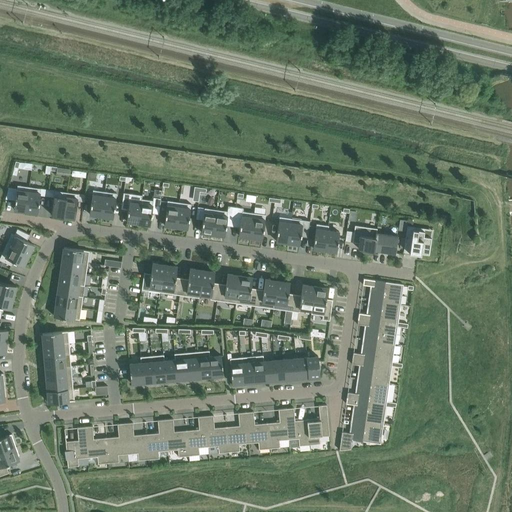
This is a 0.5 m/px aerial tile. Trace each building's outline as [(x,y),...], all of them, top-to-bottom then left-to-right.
[(17,185),(14,209),(26,211),(29,187),(17,185)] [(29,187),(26,211),(37,213),(41,188),(29,187)] [(51,215),(63,216),(66,192),(55,190),(51,215)] [(89,214),(101,216),(104,191),(93,190),(89,214)] [(116,193),(104,191),(101,216),(113,217),(116,193)] [(66,192),(63,216),(75,218),(78,194),(66,192)] [(123,192),(121,208),(128,209),(126,221),(138,223),(141,199),(142,195),(123,192)] [(141,199),(138,223),(150,225),(152,213),(158,214),(160,199),(161,198),(153,197),(153,200),(141,199)] [(160,199),(158,214),(165,215),(164,225),(176,226),(179,202),(160,199)] [(179,202),(176,226),(187,228),(191,204),(179,202)] [(216,209),(213,234),(224,235),(226,225),(233,226),(235,207),(228,206),(227,211),(216,209)] [(197,207),(196,219),(203,220),(201,232),(213,234),(216,209),(204,208),(197,207)] [(235,207),(233,226),(240,227),(238,235),(250,237),(254,213),(243,211),(243,208),(235,207)] [(254,213),(250,237),(262,239),(265,214),(254,213)] [(276,241),(287,242),(291,218),(279,216),(276,241)] [(291,218),(287,242),(299,244),(300,236),(307,237),(309,221),(303,220),(291,218)] [(327,230),(328,230),(328,225),(316,224),(313,248),(324,250),(327,230)] [(347,231),(345,241),(352,242),(353,242),(354,239),(359,239),(359,243),(358,248),(374,251),(376,232),(377,228),(355,225),(354,232),(347,231)] [(6,244),(28,255),(33,244),(26,241),(29,234),(17,229),(14,235),(11,234),(6,244)] [(421,254),(421,253),(428,254),(431,237),(423,236),(424,231),(412,229),(412,231),(406,230),(404,248),(410,249),(409,251),(409,253),(421,254)] [(327,230),(324,250),(336,251),(339,232),(328,230),(327,230)] [(397,235),(376,232),(374,251),(381,252),(381,251),(384,251),(395,253),(397,235)] [(23,266),(28,255),(6,244),(0,257),(0,259),(11,265),(13,261),(23,266)] [(64,247),(62,259),(88,262),(89,251),(64,247)] [(88,262),(62,259),(61,270),(86,274),(88,262)] [(121,261),(105,259),(104,265),(121,267),(121,261)] [(161,292),(165,265),(152,263),(150,277),(143,276),(142,289),(161,292)] [(177,266),(165,265),(161,292),(179,295),(181,282),(175,281),(177,266)] [(188,282),(181,282),(179,295),(199,298),(199,294),(202,270),(190,268),(188,282)] [(61,270),(59,282),(84,285),(86,274),(61,270)] [(199,294),(210,296),(210,299),(217,300),(219,287),(212,286),(214,272),(202,270),(199,294)] [(225,288),(219,287),(217,300),(236,303),(240,275),(227,274),(225,288)] [(252,277),(240,275),(236,303),(254,305),(256,292),(250,291),(252,277)] [(368,300),(400,304),(403,284),(364,278),(363,278),(363,279),(363,280),(363,284),(373,286),(371,299),(368,299),(368,300)] [(263,293),(256,292),(254,305),(273,308),(277,281),(265,279),(263,293)] [(0,293),(13,297),(16,286),(0,281),(0,293)] [(277,281),(273,308),(292,311),(294,298),(287,297),(290,282),(277,281)] [(59,282),(57,293),(83,297),(84,285),(59,282)] [(300,299),(294,298),(292,311),(299,312),(300,308),(311,310),(315,286),(302,284),(300,299)] [(327,288),(315,286),(311,310),(311,314),(322,315),(322,319),(330,320),(332,303),(325,302),(327,288)] [(0,293),(0,318),(2,307),(10,309),(13,297),(0,293)] [(57,293),(56,305),(81,308),(83,297),(57,293)] [(358,318),(397,324),(398,322),(400,304),(368,300),(370,301),(369,314),(359,313),(358,317),(358,318)] [(81,308),(56,305),(54,316),(56,316),(60,317),(79,320),(81,308)] [(363,339),(395,344),(397,326),(397,324),(358,318),(358,319),(357,324),(367,325),(365,339),(363,338),(363,339)] [(42,333),(43,345),(69,343),(68,331),(56,332),(50,333),(48,333),(45,333),(42,333)] [(395,344),(363,339),(363,340),(365,340),(363,354),(353,352),(352,357),(352,358),(392,364),(392,362),(395,344)] [(43,345),(44,356),(70,354),(69,343),(43,345)] [(209,350),(197,351),(200,377),(211,376),(210,356),(209,350)] [(188,378),(200,377),(197,351),(186,352),(188,378)] [(174,353),(175,359),(176,379),(188,378),(186,352),(174,353)] [(70,354),(44,356),(45,368),(71,366),(70,354)] [(164,354),(152,355),(154,381),(166,380),(164,360),(164,354)] [(140,357),(141,362),(142,382),(154,381),(152,355),(140,357)] [(210,356),(211,376),(223,375),(221,356),(221,355),(210,356)] [(252,356),(254,382),(265,381),(264,361),(263,355),(252,356)] [(254,382),(252,356),(241,357),(243,383),(254,382)] [(318,356),(307,357),(309,377),(317,376),(320,376),(319,372),(318,361),(318,356)] [(243,383),(241,357),(230,358),(230,365),(232,384),(243,383)] [(296,358),(298,378),(309,377),(307,357),(296,358)] [(285,359),(287,379),(298,378),(296,358),(285,359)] [(392,364),(352,358),(352,359),(351,364),(361,365),(359,378),(357,378),(357,379),(389,383),(391,365),(392,364)] [(175,359),(164,360),(166,380),(176,379),(175,359)] [(275,360),(276,380),(287,379),(285,359),(275,360)] [(264,361),(265,381),(276,380),(275,360),(264,361)] [(129,364),(131,383),(142,382),(141,362),(129,364)] [(71,366),(45,368),(46,379),(72,377),(71,366)] [(72,377),(46,379),(47,391),(73,389),(72,377)] [(389,383),(357,379),(357,380),(359,380),(357,393),(347,392),(347,397),(346,398),(386,403),(386,401),(389,383)] [(73,389),(47,391),(48,402),(52,402),(75,400),(74,399),(74,400),(73,389)] [(386,403),(346,398),(346,403),(356,405),(354,418),(351,418),(383,423),(386,405),(386,403)] [(307,419),(309,444),(320,443),(319,436),(329,435),(326,404),(318,405),(319,418),(307,419)] [(294,407),(286,408),(289,439),(298,438),(299,445),(309,444),(307,419),(295,420),(294,407)] [(279,440),(289,439),(286,408),(278,409),(279,421),(267,423),(269,448),(280,447),(279,440)] [(253,411),(245,412),(248,443),(258,442),(258,449),(269,448),(267,423),(254,424),(253,411)] [(239,444),(248,443),(245,412),(238,412),(239,425),(227,426),(229,452),(239,451),(239,444)] [(199,447),(208,446),(205,415),(197,416),(199,429),(186,430),(189,455),(199,454),(199,447)] [(229,452),(227,426),(214,427),(213,415),(205,415),(208,446),(218,445),(218,453),(229,452)] [(178,456),(189,455),(186,430),(174,431),(173,418),(165,419),(168,450),(177,449),(178,456)] [(383,423),(351,418),(351,419),(353,419),(352,433),(342,431),(341,436),(339,450),(340,450),(350,449),(352,439),(380,443),(383,423)] [(168,450),(165,419),(157,420),(158,432),(146,434),(148,459),(159,458),(158,451),(168,450)] [(138,460),(148,459),(146,434),(134,435),(133,422),(125,423),(128,454),(137,453),(138,460)] [(118,455),(128,454),(125,423),(117,423),(118,436),(106,437),(108,463),(119,462),(118,455)] [(78,458),(87,457),(85,426),(77,427),(78,440),(65,441),(66,450),(65,451),(66,458),(67,458),(67,466),(79,465),(78,458)] [(92,426),(85,426),(87,457),(97,456),(97,464),(108,463),(106,437),(94,438),(92,426)] [(0,452),(16,446),(11,434),(0,437),(0,452)] [(16,446),(0,452),(0,475),(8,472),(6,465),(18,460),(17,456),(19,455),(16,446)]
